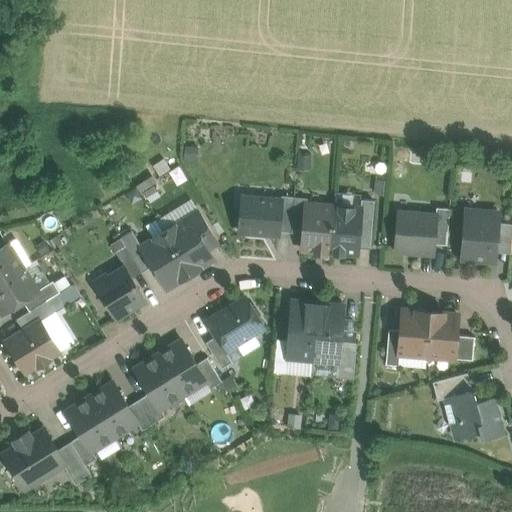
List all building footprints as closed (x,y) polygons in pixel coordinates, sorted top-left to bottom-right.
[(197,146),(184,145),(183,157),(197,158),(197,146)] [(311,153),(300,151),(299,165),(310,166),(311,153)] [(158,175),(144,184),(150,192),(152,196),(165,188),(158,175)] [(386,176),(374,175),(373,191),(385,192),(386,176)] [(294,196),(281,195),(281,200),(282,200),(279,231),(291,232),(294,196)] [(307,198),(294,196),(291,232),(303,233),(305,203),(307,203),(307,198)] [(281,200),(242,197),(239,231),(279,234),(279,231),(282,200),(281,200)] [(374,200),(361,199),(360,208),(361,208),(358,246),(370,247),(374,200)] [(307,203),(305,203),(303,233),(302,249),(315,250),(315,252),(325,253),(325,251),(329,251),(333,206),(307,203)] [(360,208),(333,206),(329,251),(334,252),(333,254),(343,255),(343,253),(357,254),(358,246),(361,208),(360,208)] [(450,208),(436,207),(436,214),(437,215),(435,244),(447,244),(450,208)] [(498,212),(466,210),(462,257),(494,260),(495,252),(497,232),(497,223),(498,212)] [(217,241),(198,211),(188,217),(207,248),(217,241)] [(436,214),(397,211),(394,251),(434,254),(435,244),(437,215),(436,214)] [(207,248),(188,217),(164,232),(190,274),(202,267),(201,266),(213,258),(207,248)] [(511,226),(511,223),(497,223),(497,232),(511,234),(511,226)] [(142,246),(132,230),(120,238),(125,246),(126,245),(131,254),(142,271),(152,265),(141,247),(142,246)] [(190,274),(164,232),(142,246),(141,247),(152,265),(166,287),(178,280),(179,281),(190,274)] [(510,253),(511,234),(497,232),(495,252),(510,253)] [(120,238),(111,244),(116,252),(125,246),(120,238)] [(9,243),(23,267),(30,263),(15,239),(9,243)] [(48,241),(36,248),(41,257),(53,249),(48,241)] [(0,281),(23,267),(9,243),(0,248),(0,281)] [(125,246),(116,252),(121,261),(131,254),(126,245),(125,246)] [(131,254),(121,261),(124,266),(132,278),(142,271),(131,254)] [(124,266),(109,275),(107,273),(94,281),(116,318),(137,305),(135,302),(144,297),(132,278),(124,266)] [(23,267),(0,281),(0,307),(3,313),(23,300),(38,291),(37,290),(23,267)] [(53,280),(37,290),(38,291),(23,300),(29,310),(56,294),(60,291),(53,280)] [(74,286),(61,293),(68,303),(79,296),(74,286)] [(29,310),(22,315),(29,326),(40,320),(54,311),(63,305),(56,294),(29,310)] [(246,297),(207,321),(216,336),(225,350),(264,326),(258,317),(259,314),(255,306),(252,306),(246,297)] [(288,337),(287,356),(311,358),(315,303),(292,300),(288,337)] [(343,305),(315,303),(311,358),(337,361),(339,361),(340,341),(343,305)] [(430,312),(402,310),(400,330),(398,353),(399,354),(426,356),(430,312)] [(40,320),(59,350),(70,344),(73,342),(54,311),(40,320)] [(458,314),(430,312),(426,356),(454,358),(456,335),(458,314)] [(29,326),(6,341),(25,371),(37,364),(38,366),(49,359),(48,357),(57,352),(59,350),(40,320),(29,326)] [(400,330),(389,329),(386,364),(398,365),(399,354),(398,353),(400,330)] [(474,336),(456,335),(454,358),(472,359),(474,336)] [(216,336),(206,342),(222,368),(232,362),(225,350),(216,336)] [(287,356),(288,337),(277,336),(274,371),(309,374),(311,358),(287,356)] [(182,339),(158,353),(183,394),(206,380),(207,380),(197,363),(182,339)] [(356,342),(340,341),(339,361),(337,361),(336,377),(353,378),(356,342)] [(59,350),(57,352),(65,364),(77,356),(70,344),(59,350)] [(183,394),(158,353),(134,368),(149,392),(159,409),(160,408),(183,394)] [(207,357),(197,363),(207,380),(206,380),(210,387),(211,387),(221,381),(220,379),(207,357)] [(233,372),(220,379),(221,381),(227,389),(239,382),(233,372)] [(467,372),(432,382),(437,400),(443,398),(443,397),(472,389),(467,372)] [(113,381),(90,395),(115,436),(138,422),(139,422),(129,405),(113,381)] [(211,387),(217,396),(227,389),(221,381),(211,387)] [(472,389),(443,397),(443,398),(445,404),(450,422),(455,421),(455,422),(459,421),(460,422),(461,421),(464,430),(478,426),(480,433),(481,439),(504,433),(494,396),(476,401),(473,389),(472,389)] [(149,392),(139,399),(153,422),(165,415),(160,408),(159,409),(149,392)] [(115,436),(90,395),(66,410),(81,434),(91,451),(92,450),(115,436)] [(139,399),(129,405),(139,422),(138,422),(142,429),(153,422),(139,399)] [(453,440),(480,433),(478,426),(464,430),(461,421),(460,422),(459,421),(455,422),(455,421),(450,422),(449,423),(453,440)] [(44,428),(31,437),(28,431),(14,440),(17,445),(4,453),(25,487),(64,463),(65,462),(57,449),(44,428)] [(91,451),(81,434),(71,441),(84,462),(85,464),(97,457),(92,450),(91,451)] [(84,462),(71,441),(57,449),(65,462),(64,463),(69,471),(84,462)] [(84,462),(69,471),(75,482),(90,472),(85,464),(84,462)]
